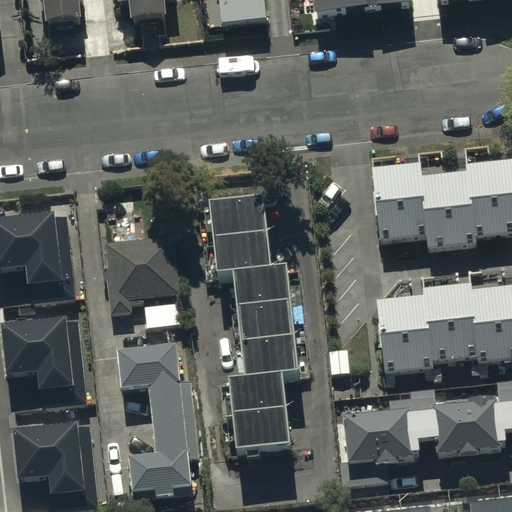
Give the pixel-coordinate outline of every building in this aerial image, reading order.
[(48,0),(51,22),(86,17),(83,0),(48,0)] [(122,0),(123,2),(133,1),(135,23),(171,19),(169,0),(122,0)] [(221,0),(225,26),(270,21),(267,0),(221,0)] [(316,0),(319,15),(411,5),(410,0),(437,0),(438,7),(496,0),(316,0)] [(511,162),(471,166),(472,171),(478,239),(511,236),(511,162)] [(422,164),(374,169),(382,245),(430,240),(423,176),(422,164)] [(472,171),(423,176),(430,240),(431,252),(480,247),(478,239),(472,171)] [(268,196),(213,202),(221,280),(238,278),(249,375),(232,377),(240,457),(297,450),(289,379),(304,378),(292,265),(276,267),(268,196)] [(138,213),(104,216),(107,245),(141,241),(138,213)] [(69,214),(0,221),(0,270),(28,267),(33,307),(78,302),(69,214)] [(141,241),(107,245),(114,315),(136,313),(135,301),(183,296),(177,238),(141,241)] [(511,285),(474,290),(482,360),(482,363),(511,360),(511,285)] [(475,286),(428,290),(428,297),(435,364),(482,360),(474,290),(475,286)] [(428,297),(379,302),(387,374),(436,369),(435,364),(428,297)] [(185,304),(145,308),(147,330),(187,326),(185,304)] [(80,317),(5,325),(10,376),(42,373),(46,411),(89,406),(80,317)] [(182,383),(179,344),(119,350),(124,391),(151,387),(159,454),(132,457),(136,502),(197,498),(193,463),(202,461),(193,383),(182,383)] [(390,409),(343,415),(344,425),(337,425),(344,489),(389,484),(387,463),(416,460),(415,449),(435,447),(436,460),(503,453),(501,439),(511,437),(511,385),(498,387),(499,398),(436,405),(435,396),(389,401),(390,409)] [(101,511),(90,425),(16,434),(22,483),(51,479),(55,511),(101,511)] [(423,466),(424,488),(449,487),(448,465),(423,466)] [(431,511),(431,508),(393,511),(511,511),(511,499),(470,505),(471,511),(431,511)]
